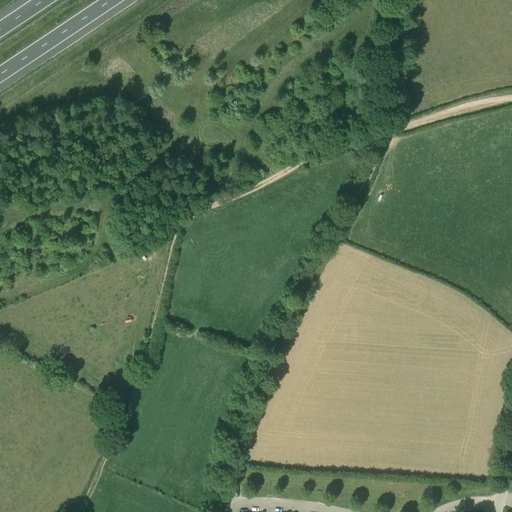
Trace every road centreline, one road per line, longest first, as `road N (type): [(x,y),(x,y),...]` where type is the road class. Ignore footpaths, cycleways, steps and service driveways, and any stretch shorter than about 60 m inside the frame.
road 1 (track): [(187,219),(331,152),(511,98)]
road 2 (motorway): [(0,79),(119,0)]
